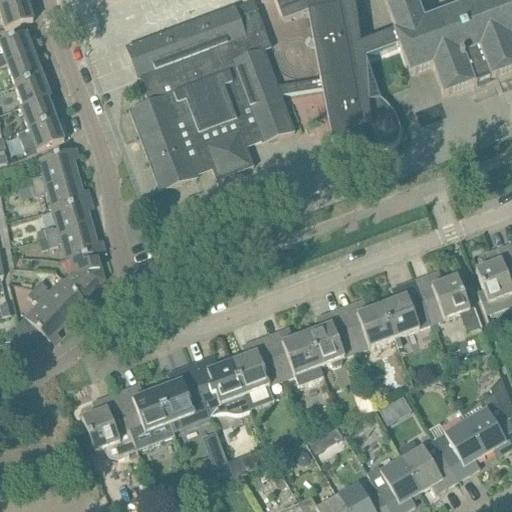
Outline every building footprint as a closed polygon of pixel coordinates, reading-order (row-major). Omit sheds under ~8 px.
[(0,0),(0,10),(26,3),(25,0),(0,0)] [(380,101),(366,62),(399,49),(410,78),(432,70),(443,99),(511,73),(511,44),(511,40),(511,39),(511,0),(482,0),(483,1),(423,23),(414,0),(382,0),(396,34),(361,46),(354,0),(273,0),(283,26),(308,17),(321,82),(277,89),(261,45),(267,42),(256,13),(238,20),(234,10),(125,50),(136,82),(142,79),(152,105),(129,113),(160,196),(196,182),(196,180),(212,173),(216,184),(254,170),(245,147),(261,141),(263,147),(294,135),(281,99),(324,92),(333,138),(346,128),(349,132),(351,135),(354,138),(357,140),(360,143),(363,145),(367,146),(371,148),(374,149),(378,150),(382,150),(386,150),(390,150),(393,148),(395,147),(397,145),(399,142),(400,140),(401,137),(401,135),(401,132),(400,129),(398,124),(396,120),(394,116),(392,112),(389,109),(386,105),(380,101)] [(26,3),(0,10),(0,16),(5,33),(33,24),(26,3)] [(0,70),(7,68),(34,57),(26,36),(0,45),(0,50),(3,57),(0,58),(0,70)] [(7,68),(15,89),(42,79),(34,57),(7,68)] [(20,111),(20,112),(48,102),(51,101),(42,79),(15,89),(23,110),(20,111)] [(20,112),(28,133),(56,123),(48,102),(20,112)] [(56,123),(28,133),(36,155),(64,144),(56,123)] [(19,193),(20,195),(78,179),(71,153),(38,162),(42,179),(15,187),(16,194),(19,193)] [(7,158),(0,160),(0,167),(8,165),(7,158)] [(47,198),(52,214),(85,204),(78,179),(20,195),(22,203),(35,199),(35,201),(47,198)] [(37,235),(40,245),(92,230),(85,204),(52,214),(56,230),(37,235)] [(62,248),(67,265),(97,257),(99,256),(92,230),(40,245),(42,254),(62,248)] [(511,254),(509,248),(486,257),(490,268),(475,273),(484,295),(478,298),(486,321),(511,310),(511,254)] [(97,257),(67,265),(67,266),(69,265),(73,276),(65,284),(85,304),(99,288),(104,284),(97,257)] [(465,301),(457,280),(442,286),(439,275),(415,284),(432,328),(459,317),(467,337),(481,331),(469,300),(465,301)] [(65,284),(63,282),(50,295),(41,286),(35,293),(68,325),(87,306),(85,304),(65,284)] [(395,303),(382,308),(395,342),(396,341),(398,350),(403,349),(400,340),(432,328),(415,284),(391,293),(395,303)] [(68,325),(35,293),(28,300),(36,308),(24,321),(49,344),(68,325)] [(364,303),(341,312),(358,356),(395,342),(382,308),(368,314),(364,303)] [(7,307),(0,309),(0,310),(2,320),(10,318),(7,307)] [(320,332),(308,337),(320,370),(331,366),(333,369),(335,370),(342,368),(343,365),(342,362),(358,356),(341,312),(316,321),(320,332)] [(17,332),(10,335),(13,347),(21,344),(17,332)] [(289,332),(265,341),(282,384),(295,380),(299,391),(325,381),(320,370),(308,337),(293,342),(289,332)] [(246,360),(232,365),(240,385),(245,398),(282,384),(265,341),(242,350),(246,360)] [(21,344),(13,347),(17,358),(24,356),(21,344)] [(214,360),(191,369),(208,413),(208,412),(211,420),(218,417),(222,417),(227,416),(232,418),(238,418),(243,418),(251,414),(245,398),(240,385),(232,365),(218,370),(214,360)] [(171,388),(158,393),(174,434),(211,420),(208,412),(208,413),(191,369),(167,378),(171,388)] [(486,413),(466,425),(486,458),(494,453),(499,461),(511,453),(511,410),(501,381),(490,392),(492,396),(481,403),(486,413)] [(140,388),(115,397),(137,454),(176,439),(174,434),(158,393),(144,399),(140,388)] [(137,454),(115,397),(92,406),(96,417),(82,422),(94,455),(104,452),(106,457),(112,462),(118,463),(129,459),(129,457),(137,454)] [(390,407),(379,414),(387,429),(399,422),(390,407)] [(445,437),(434,444),(458,485),(479,472),(475,464),(486,458),(466,425),(445,437)] [(299,431),(290,435),(294,447),(304,443),(299,431)] [(216,436),(202,441),(213,472),(227,467),(216,436)] [(316,441),(308,446),(315,458),(323,453),(316,441)] [(423,450),(402,462),(421,495),(430,490),(435,498),(458,485),(434,444),(423,450)] [(265,452),(227,466),(234,482),(271,464),(265,452)] [(367,477),(378,495),(388,511),(411,511),(415,510),(411,502),(421,495),(402,462),(380,475),(378,471),(367,477)] [(359,488),(337,500),(344,511),(388,511),(378,495),(367,502),(359,488)] [(311,499),(298,507),(301,511),(344,511),(337,500),(319,511),(311,499)]
